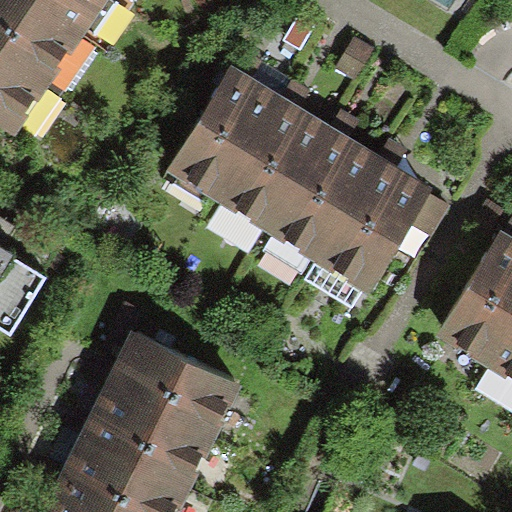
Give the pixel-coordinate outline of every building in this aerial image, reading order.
[(97,0),(0,0),(0,118),(10,125),(97,0)] [(372,276),(426,182),(384,157),(338,130),(287,101),(241,74),(233,69),(178,163),(372,276)] [(56,274),(0,239),(0,321),(19,333),(56,274)] [(449,327),(511,363),(511,244),(511,245),(502,239),(449,327)] [(168,511),(234,372),(139,328),(117,375),(94,425),(71,472),(52,511),(168,511)]
